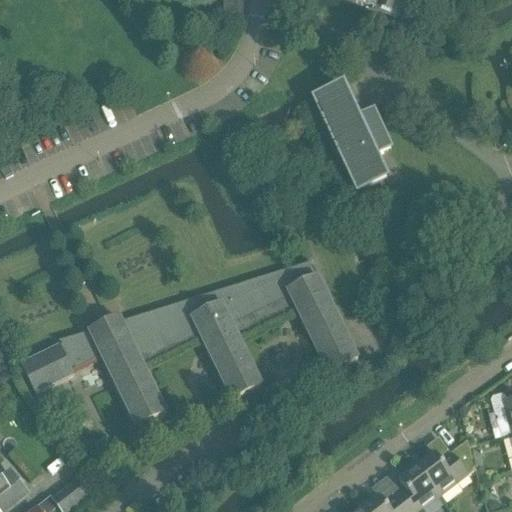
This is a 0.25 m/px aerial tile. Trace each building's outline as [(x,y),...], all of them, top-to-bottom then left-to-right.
[(336,0),(400,24),(409,0),(336,0)] [(243,2),(223,2),(223,20),(242,21),(243,2)] [(318,101),(318,102),(319,101),(325,115),(320,117),(355,192),(360,190),(362,194),(386,183),(386,181),(385,182),(375,159),(389,153),(390,154),(391,154),(373,115),(372,116),(372,117),(358,124),(343,90),(343,89),(318,101)] [(70,375),(100,360),(136,431),(165,417),(141,367),(199,338),(231,404),(261,390),(237,340),(295,311),(327,377),(357,363),(317,281),(318,281),(311,268),(121,327),(118,321),(88,335),(89,337),(60,346),(61,348),(21,368),(35,397),(72,379),(70,375)] [(506,419),(511,439),(511,438),(511,401),(506,404),(505,400),(501,398),(492,401),(490,404),(494,419),(498,421),(506,419)] [(75,439),(67,445),(90,474),(98,468),(75,439)] [(434,457),(416,471),(439,501),(457,487),(455,485),(465,478),(466,480),(475,473),(467,444),(440,465),(434,457)] [(404,492),(394,500),(403,511),(424,511),(439,501),(416,471),(398,484),(404,492)] [(484,471),(476,474),(479,483),(487,481),(484,471)] [(0,511),(6,511),(13,507),(16,505),(26,497),(10,476),(0,484),(0,483),(0,511)] [(54,511),(56,510),(57,511),(73,511),(90,499),(78,483),(60,497),(59,497),(51,503),(50,501),(35,511),(54,511)] [(378,500),(361,511),(403,511),(394,500),(384,507),(378,500)] [(499,501),(489,504),(490,511),(497,511),(501,511),(499,501)]
